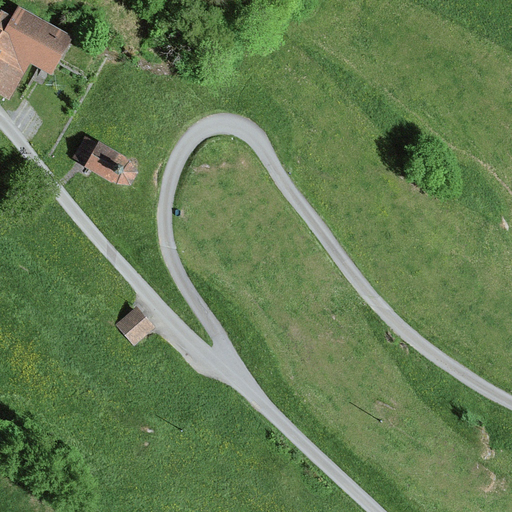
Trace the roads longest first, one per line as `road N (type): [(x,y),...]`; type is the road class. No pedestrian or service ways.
road 1 (track): [(221,352),(170,259),(166,201),(185,145),(215,124),(256,131),(397,333),(511,402)]
road 2 (unclassified): [(0,142),(56,187),(385,511)]
